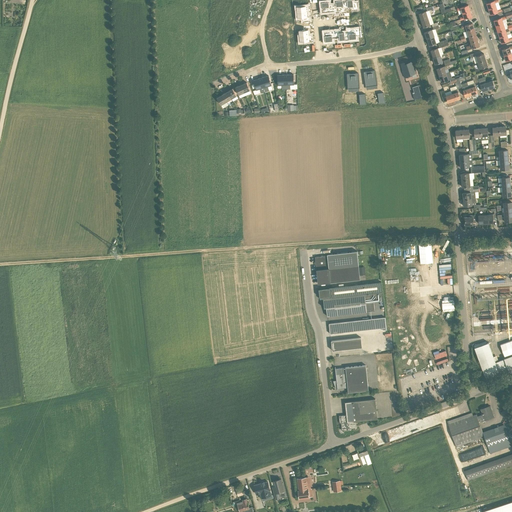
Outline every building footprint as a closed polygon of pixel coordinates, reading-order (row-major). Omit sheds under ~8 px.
[(344,7),(343,0),(340,0),(336,0),(336,4),(333,4),(333,11),(337,11),(337,12),(344,11),(344,7)] [(357,9),(357,2),(353,2),(352,0),(343,0),(344,7),(353,6),(353,9),(357,9)] [(495,3),(499,2),(498,0),(495,0),(493,1),(487,3),(489,9),(496,6),(495,3)] [(333,11),(333,4),(329,5),(329,1),(321,2),(322,12),(333,11)] [(470,11),(468,5),(463,7),(457,8),(458,11),(459,14),(463,13),(470,11)] [(489,9),(491,15),(496,13),(502,11),(501,8),(497,10),(496,6),(489,9)] [(297,12),(298,18),(302,18),(302,21),(309,20),(309,16),(307,16),(307,11),(297,12)] [(428,18),(426,11),(425,12),(419,13),(421,20),(428,18)] [(470,11),(463,13),(464,17),(460,18),(461,20),(466,18),(472,17),(470,11)] [(496,26),(504,23),(502,20),(506,18),(506,16),(494,20),(496,26)] [(424,27),(430,25),(430,24),(428,18),(421,20),(424,27)] [(472,23),(467,24),(461,26),(462,29),(466,27),(467,31),(474,28),(472,23)] [(504,23),(496,26),(498,31),(505,29),(504,23)] [(506,32),(510,31),(510,30),(511,29),(511,26),(508,28),(505,29),(498,31),(500,37),(507,35),(506,32)] [(348,29),(348,32),(349,39),(357,39),(356,35),(360,35),(359,28),(348,29)] [(474,28),(467,31),(469,36),(476,34),(474,28)] [(324,31),(325,42),(333,41),(333,37),(336,37),(335,30),(324,31)] [(349,39),(348,32),(339,33),(339,30),(335,30),(336,37),(339,37),(339,40),(340,40),(349,39)] [(434,36),(432,30),(425,32),(427,39),(434,36)] [(476,34),(469,36),(471,42),(478,40),(476,34)] [(311,40),(310,40),(309,35),(300,36),(300,42),(304,41),(305,45),(312,44),(311,40)] [(507,35),(500,37),(502,43),(511,39),(511,36),(508,38),(507,35)] [(434,36),(427,39),(429,45),(435,44),(436,43),(434,36)] [(471,42),(472,45),(466,46),(467,50),(461,51),(462,54),(468,52),(468,50),(480,46),(478,40),(471,42)] [(511,45),(508,47),(502,49),(504,55),(511,52),(510,49),(511,48),(511,45)] [(440,55),(439,51),(438,48),(431,50),(433,57),(440,55)] [(478,55),(476,56),(474,56),(475,56),(473,57),(475,63),(478,62),(486,60),(484,53),(478,55)] [(443,62),(442,60),(440,55),(433,57),(435,64),(441,62),(443,62)] [(486,60),(478,62),(480,69),(488,66),(486,60)] [(416,73),(413,61),(406,63),(406,62),(401,64),(403,71),(402,71),(403,75),(404,74),(405,78),(412,76),(411,75),(416,73)] [(445,70),(448,69),(447,66),(451,64),(454,64),(453,61),(451,62),(450,62),(445,64),(445,66),(444,66),(437,69),(439,75),(446,73),(445,70)] [(390,66),(381,68),(385,84),(393,81),(394,83),(398,81),(395,72),(392,73),(390,66)] [(364,72),(366,86),(377,85),(375,71),(364,72)] [(447,80),(450,79),(450,82),(457,80),(460,79),(458,76),(455,77),(452,78),(450,72),(446,73),(439,75),(441,82),(447,80)] [(285,87),(285,73),(277,73),(277,83),(282,83),(282,87),(285,87)] [(348,88),(359,88),(358,73),(347,74),(348,88)] [(336,74),(331,75),(332,89),(332,93),(339,92),(339,93),(346,93),(345,82),(345,76),(341,76),(341,74),(336,74)] [(268,75),(261,77),(265,91),(269,89),(268,86),(272,84),(268,75)] [(323,75),(316,75),(316,88),(323,87),(323,90),(327,90),(327,80),(323,80),(323,75)] [(265,91),(261,77),(253,80),(256,89),(260,88),(262,92),(265,91)] [(472,95),(469,85),(462,87),(460,79),(457,80),(460,88),(462,88),(465,97),(472,95)] [(486,81),(489,89),(495,87),(493,80),(492,79),(486,81)] [(461,98),(458,92),(458,89),(460,88),(457,80),(450,82),(451,82),(452,84),(455,83),(457,89),(451,91),(452,94),(454,100),(461,98)] [(486,81),(486,80),(480,82),(481,84),(480,84),(483,91),(489,89),(486,81)] [(247,82),(241,85),(245,92),(250,90),(247,82)] [(476,86),(475,86),(474,83),(469,85),(472,95),(478,93),(476,87),(476,86)] [(245,92),(241,85),(236,87),(239,95),(245,92)] [(418,85),(412,87),(414,92),(412,92),(415,100),(422,97),(418,85)] [(233,88),(228,91),(232,99),(237,95),(233,88)] [(232,99),(228,91),(222,95),(227,102),(232,99)] [(454,100),(452,94),(446,96),(448,102),(454,100)] [(222,95),(217,98),(221,105),(227,102),(222,95)] [(481,128),(482,144),(488,143),(489,148),(489,149),(492,149),(491,135),(488,135),(487,128),(481,128)] [(473,192),(471,192),(463,193),(463,199),(476,198),(475,192),(479,191),(479,188),(473,189),(473,192)] [(476,222),(476,216),(475,215),(470,215),(470,217),(465,217),(466,225),(473,224),(473,223),(476,222)] [(415,252),(426,253),(426,248),(423,248),(424,244),(415,244),(415,252)] [(327,254),(328,255),(315,257),(318,284),(361,279),(359,266),(357,251),(327,254)] [(441,278),(446,277),(447,284),(452,283),(452,275),(441,275),(441,278)] [(383,301),(382,287),(381,282),(319,289),(320,297),(320,299),(323,299),(324,308),(325,308),(326,308),(327,316),(367,312),(367,311),(375,310),(374,302),(383,301)] [(443,311),(455,310),(454,302),(450,302),(450,296),(444,297),(444,300),(442,300),(443,311)] [(385,317),(359,320),(329,324),(330,334),(381,328),(384,330),(387,329),(385,317)] [(361,337),(332,341),(333,351),(362,347),(361,337)] [(511,355),(504,358),(504,359),(496,362),(489,342),(487,343),(486,341),(474,346),(487,381),(500,376),(500,375),(509,372),(509,373),(511,371),(511,355)] [(435,359),(437,364),(449,360),(447,355),(435,359)] [(366,365),(346,367),(335,369),(337,381),(334,382),(336,389),(338,389),(348,387),(348,393),(369,390),(366,365)] [(375,399),(345,402),(346,415),(339,416),(340,423),(341,423),(342,429),(344,430),(350,430),(350,428),(356,428),(355,421),(378,419),(375,399)] [(479,422),(494,417),(490,406),(481,409),(483,414),(477,416),(477,414),(473,415),(472,413),(447,421),(449,427),(455,445),(484,435),(490,452),(511,444),(511,431),(509,423),(487,430),(487,432),(483,433),(479,422)] [(464,456),(465,460),(483,456),(482,448),(468,451),(469,455),(464,456)] [(511,464),(511,453),(464,470),(468,480),(511,464)] [(306,477),(297,478),(299,490),(311,489),(311,488),(308,489),(306,477)] [(284,491),(281,479),(275,480),(276,486),(273,487),(276,499),(280,498),(278,493),(284,491)] [(268,481),(254,485),(257,494),(261,493),(262,497),(271,495),(268,481)] [(299,490),(298,490),(299,498),(309,497),(309,489),(299,490)] [(252,507),(249,508),(248,503),(246,498),(243,499),(244,504),(238,506),(240,511),(245,510),(245,511),(253,511),(254,511),(252,507)] [(511,511),(511,501),(482,511),(511,511)]
